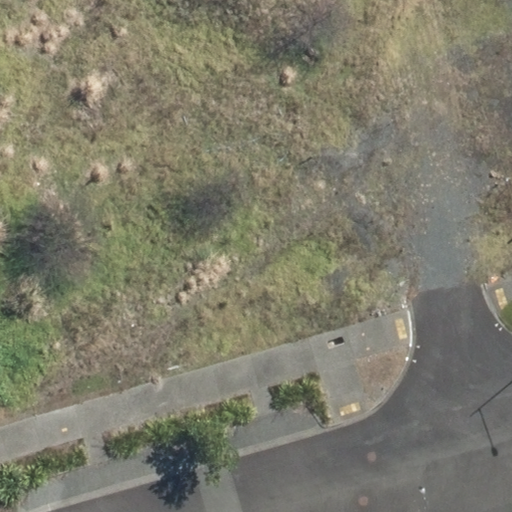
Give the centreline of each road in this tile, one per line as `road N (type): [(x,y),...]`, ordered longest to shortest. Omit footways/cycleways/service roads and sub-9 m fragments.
road 1 (residential): [(416,197),(488,445)]
road 2 (residential): [(248,511),(488,445)]
road 3 (unknown): [(360,0),(416,197)]
